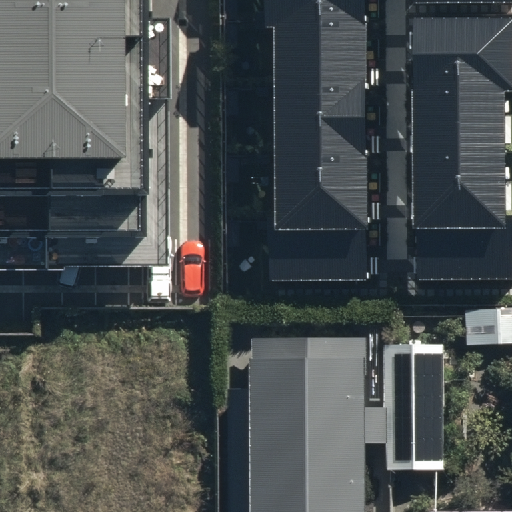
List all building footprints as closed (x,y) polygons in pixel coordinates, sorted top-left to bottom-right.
[(154,0),(0,0),(0,265),(156,264),(154,0)] [(374,0),(274,0),(276,286),(376,285),(374,0)] [(511,0),(421,0),(422,9),(511,8),(511,0)] [(511,25),(421,26),(423,281),(511,280),(511,25)] [(256,340),(253,511),(370,511),(373,342),(256,340)] [(448,344),(397,344),(396,469),(447,469),(448,344)]
